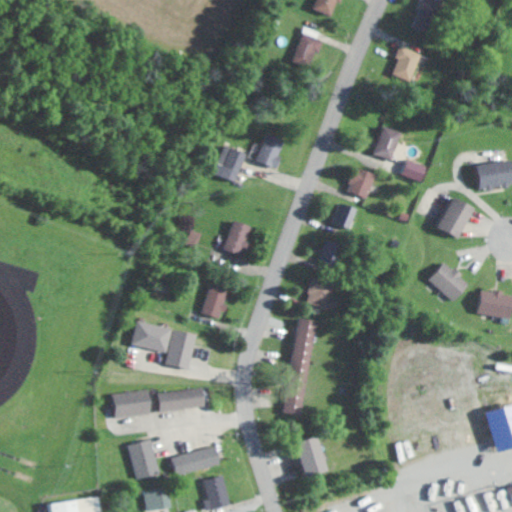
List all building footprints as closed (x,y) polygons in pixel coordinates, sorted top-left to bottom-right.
[(318,0),(316,8),(335,16),(341,0),(318,0)] [(320,38),(323,31),(308,25),(294,60),(313,68),(324,40),(320,38)] [(407,64),(403,72),(413,77),(423,54),(403,45),(397,59),(407,64)] [(375,153),(393,160),(404,132),(386,125),(375,153)] [(287,138),(267,133),(260,161),(279,166),(287,138)] [(217,174),(239,180),(247,151),(225,145),(217,174)] [(423,182),(429,166),(409,159),(403,174),(423,182)] [(511,185),(511,161),(478,163),(479,187),(511,185)] [(350,191),(371,197),(378,173),(357,167),(350,191)] [(477,206),(456,196),(442,227),(463,237),(477,206)] [(333,224),(349,231),(359,208),(343,201),(333,224)] [(253,224),(234,220),(227,250),(246,255),(253,224)] [(338,269),(346,245),(328,239),(320,263),(338,269)] [(473,283),(449,261),(432,279),(456,301),(473,283)] [(308,301),(328,309),(338,284),(317,276),(308,301)] [(232,288),(213,283),(205,313),(225,318),(232,288)] [(511,292),(485,289),(482,313),(511,317),(511,292)] [(319,320),(301,317),(294,373),(303,374),(302,383),(290,381),(286,412),(306,414),(319,320)] [(200,333),(140,321),(135,345),(171,351),(169,363),(193,368),(200,333)] [(208,406),(206,388),(162,392),(164,411),(208,406)] [(155,414),(152,389),(116,393),(119,417),(155,414)] [(312,477),(334,469),(322,435),(300,443),(312,477)] [(129,445),(139,479),(162,472),(153,438),(129,445)] [(224,463),(219,445),(173,457),(178,476),(224,463)] [(235,503),(226,474),(206,481),(212,498),(206,500),(209,511),(235,503)] [(174,508),(172,487),(146,490),(148,510),(174,508)] [(52,503),(53,511),(103,511),(102,496),(52,503)]
